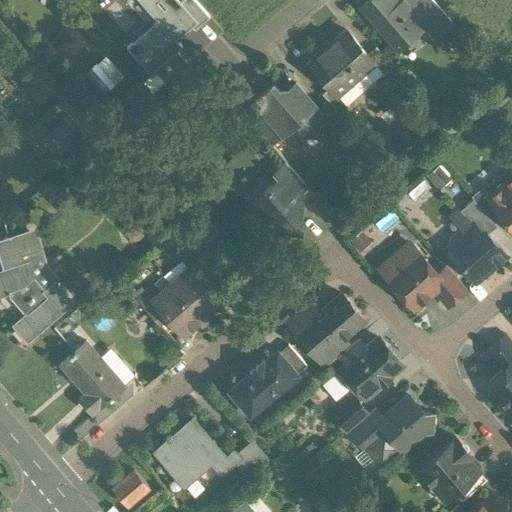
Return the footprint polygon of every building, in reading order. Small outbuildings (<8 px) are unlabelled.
[(180,3),(177,0),(138,0),(157,21),(127,47),(150,74),(155,70),(176,51),(181,48),(175,41),(192,27),(197,23),(180,3)] [(183,0),(180,3),(197,23),(192,27),(195,31),(210,18),(194,0),(183,0)] [(406,0),(405,0),(369,0),(363,5),(396,45),(422,23),(404,2),(406,0)] [(452,24),(431,0),(406,0),(404,2),(422,23),(435,38),(452,24)] [(346,30),(310,62),(331,86),(338,94),(338,93),(357,77),(372,63),(373,62),(367,54),(346,30)] [(393,66),(376,46),(367,54),(373,62),(372,63),(383,75),(393,66)] [(176,51),(155,70),(165,82),(187,63),(176,51)] [(104,96),(124,80),(107,58),(86,74),(104,96)] [(295,83),(286,91),(279,90),(273,83),(253,100),(259,107),(281,133),(296,120),(298,123),(297,133),(302,134),(302,133),(314,134),(319,129),(320,117),(321,117),(321,112),(295,83)] [(338,94),(331,86),(322,94),(339,113),(348,105),(338,93),(338,94)] [(281,133),(259,107),(247,117),(270,143),(281,133)] [(52,146),(75,129),(67,118),(44,136),(52,146)] [(306,186),(285,162),(273,173),(278,178),(279,177),(296,195),(306,186)] [(441,162),(430,172),(441,184),(452,174),(441,162)] [(511,175),(503,183),(511,193),(511,175)] [(296,195),(279,177),(278,178),(254,199),(254,204),(273,225),(299,227),(300,201),(296,195)] [(511,193),(503,183),(489,195),(489,196),(503,213),(511,223),(511,193)] [(489,195),(481,186),(471,194),(473,197),(493,221),(503,213),(489,196),(489,195)] [(473,197),(460,208),(473,224),(473,223),(483,234),(486,231),(487,232),(496,224),(493,221),(473,197)] [(125,222),(133,242),(154,234),(146,213),(125,222)] [(483,234),(473,223),(473,224),(465,230),(460,230),(452,237),(451,243),(447,246),(475,280),(505,254),(487,232),(486,231),(483,234)] [(365,227),(353,235),(360,246),(372,239),(365,227)] [(28,233),(5,240),(6,245),(0,247),(0,253),(6,271),(0,273),(0,295),(7,293),(14,298),(28,315),(16,326),(28,340),(71,302),(59,288),(48,297),(33,280),(29,266),(41,262),(39,254),(36,255),(28,233)] [(412,243),(406,242),(398,249),(398,255),(403,261),(387,275),(413,306),(434,289),(444,280),(436,271),(412,243)] [(214,278),(190,251),(179,261),(187,270),(189,268),(204,286),(214,278)] [(466,288),(445,263),(436,271),(444,280),(434,289),(447,304),(466,288)] [(204,286),(189,268),(187,270),(171,284),(200,318),(218,302),(204,286)] [(200,318),(171,284),(155,298),(153,300),(169,318),(183,333),(200,318)] [(155,298),(146,290),(136,299),(159,326),(169,318),(153,300),(153,299),(155,298)] [(342,294),(318,314),(319,314),(297,333),(298,334),(301,332),(319,353),(316,355),(317,357),(341,336),(342,336),(363,318),(342,294)] [(310,304),(288,322),(297,333),(319,314),(318,314),(310,304)] [(511,341),(507,335),(484,355),(498,371),(505,365),(509,370),(511,367),(511,341)] [(341,336),(317,357),(325,366),(339,354),(349,345),(342,336),(341,336)] [(379,338),(367,349),(366,348),(348,363),(347,363),(335,373),(345,385),(350,380),(363,396),(388,375),(387,373),(400,362),(379,338)] [(366,348),(358,338),(349,345),(339,354),(347,363),(348,363),(366,348)] [(125,388),(87,342),(61,364),(86,395),(79,401),(92,416),(125,388)] [(306,366),(288,344),(279,352),(297,373),(306,366)] [(263,360),(249,372),(249,373),(229,389),(231,392),(249,413),(297,373),(279,352),(276,349),(263,360)] [(511,367),(509,370),(505,365),(498,371),(501,375),(493,381),(492,393),(507,410),(506,418),(511,418),(511,367)] [(249,413),(231,392),(222,400),(240,421),(249,413)] [(352,395),(331,413),(346,432),(349,430),(368,413),(352,395)] [(383,419),(378,423),(385,431),(400,449),(422,431),(430,432),(431,413),(423,413),(409,396),(383,419)] [(368,413),(349,430),(364,448),(385,431),(378,423),(383,419),(374,408),(368,413)] [(192,420),(155,453),(185,487),(222,454),(192,420)] [(471,457),(456,439),(419,470),(435,488),(443,481),(453,493),(478,472),(468,459),(471,457)] [(270,464),(253,443),(236,457),(236,462),(251,480),(270,464)] [(149,488),(134,470),(112,488),(127,505),(149,488)] [(478,472),(453,493),(461,502),(486,481),(478,472)] [(503,499),(493,498),(484,506),(480,505),(474,510),(474,511),(505,511),(502,509),(503,499)] [(253,511),(245,502),(233,511),(253,511)]
